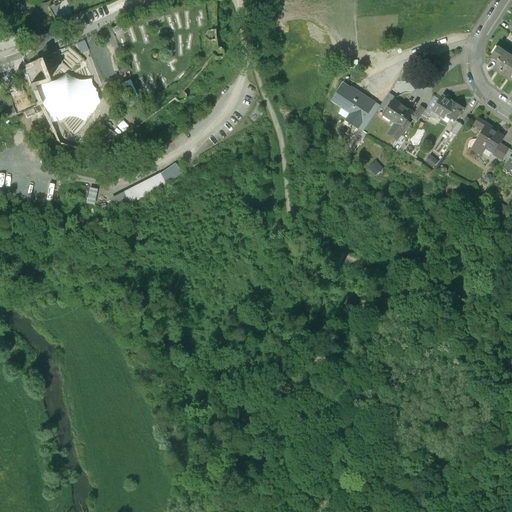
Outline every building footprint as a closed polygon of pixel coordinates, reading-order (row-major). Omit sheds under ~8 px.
[(118,26),(111,29),(114,34),(121,31),(118,26)] [(59,28),(30,41),(33,49),(63,37),(59,28)] [(0,65),(21,58),(17,43),(14,38),(0,42),(0,65)] [(511,55),(499,47),(493,57),(499,61),(494,69),(505,76),(511,65),(511,59),(510,58),(511,55)] [(60,64),(61,63),(62,61),(58,52),(43,58),(47,70),(60,64)] [(21,66),(31,88),(36,86),(47,81),(39,59),(21,66)] [(47,81),(36,86),(46,108),(59,120),(61,119),(74,134),(83,121),(84,122),(93,112),(98,101),(98,99),(99,98),(97,95),(97,90),(91,79),(90,79),(81,60),(77,65),(75,65),(70,71),(61,63),(60,64),(53,79),(47,81)] [(126,63),(116,66),(119,74),(128,70),(126,63)] [(370,100),(346,84),(334,101),(354,114),(357,109),(362,112),(370,100)] [(464,109),(443,95),(433,111),(432,112),(433,113),(442,119),(445,114),(455,121),(464,109)] [(375,104),(370,100),(362,112),(368,116),(376,103),(376,102),(375,104)] [(414,113),(395,101),(387,114),(394,118),(392,120),(404,128),(414,113)] [(428,108),(422,117),(427,121),(433,113),(432,112),(433,111),(428,108)] [(499,132),(481,120),(474,131),(479,134),(469,149),(480,156),(485,148),(494,154),(500,144),(504,138),(497,134),(499,132)] [(436,153),(444,158),(463,130),(456,125),(436,153)] [(510,150),(500,144),(494,154),(494,155),(504,161),(504,160),(510,150)] [(159,174),(111,198),(116,210),(166,185),(182,174),(175,164),(159,174)]
